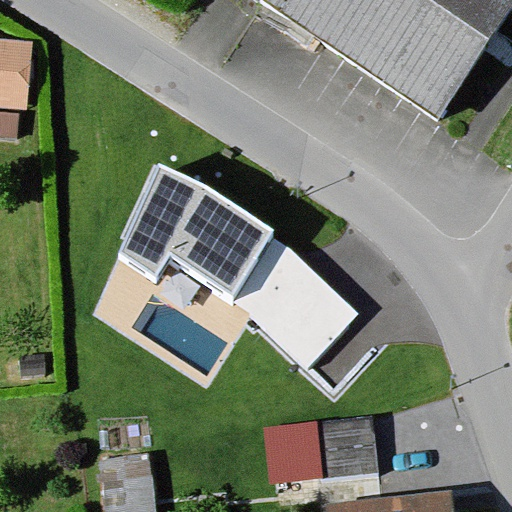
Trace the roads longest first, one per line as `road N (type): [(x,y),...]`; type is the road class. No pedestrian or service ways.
road 1 (residential): [(472,308),(437,261),(362,193),(73,0)]
road 2 (residential): [(511,430),(472,308)]
